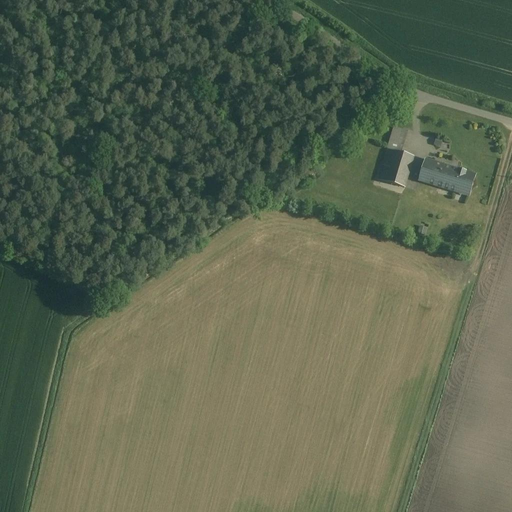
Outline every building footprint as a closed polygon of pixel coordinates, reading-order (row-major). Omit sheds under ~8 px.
[(406,133),(393,129),(389,142),(402,146),(406,133)] [(402,146),(389,142),(387,149),(400,153),(402,146)] [(400,153),(387,149),(382,166),(384,166),(379,181),(384,182),(404,188),(413,158),(400,153)] [(457,170),(425,161),(419,181),(468,196),(474,176),(456,171),(457,170)] [(311,166),(301,173),(306,180),(316,172),(311,166)] [(419,232),(425,235),(427,228),(421,226),(419,232)]
